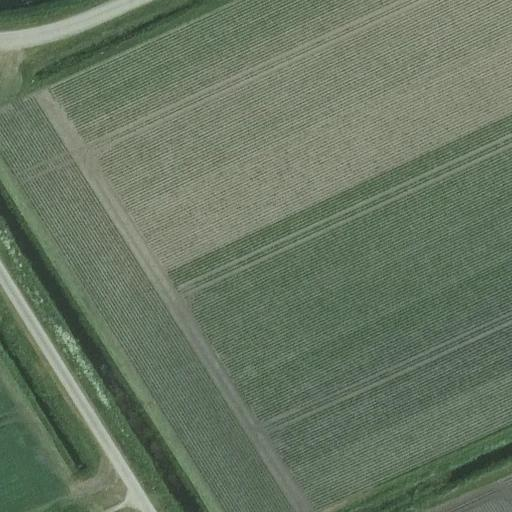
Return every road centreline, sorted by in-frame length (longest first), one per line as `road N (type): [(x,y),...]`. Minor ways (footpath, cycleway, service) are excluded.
road 1 (unclassified): [(147,511),(0,272)]
road 2 (unclassified): [(0,42),(79,24),(133,0)]
